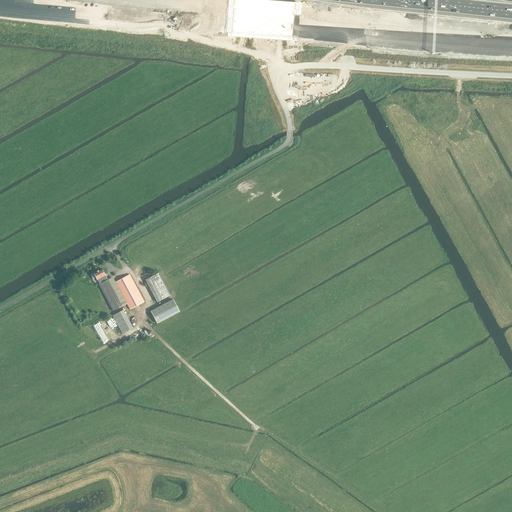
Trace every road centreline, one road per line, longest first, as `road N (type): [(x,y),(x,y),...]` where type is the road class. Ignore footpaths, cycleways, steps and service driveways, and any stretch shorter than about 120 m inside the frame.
road 1 (motorway): [(35,0),(511,35)]
road 2 (unclassified): [(0,309),(287,145),(271,73)]
road 3 (track): [(93,353),(143,322),(255,426),(384,511)]
road 4 (motorway): [(244,0),(511,15)]
road 5 (unclassified): [(511,75),(312,65),(271,73)]
